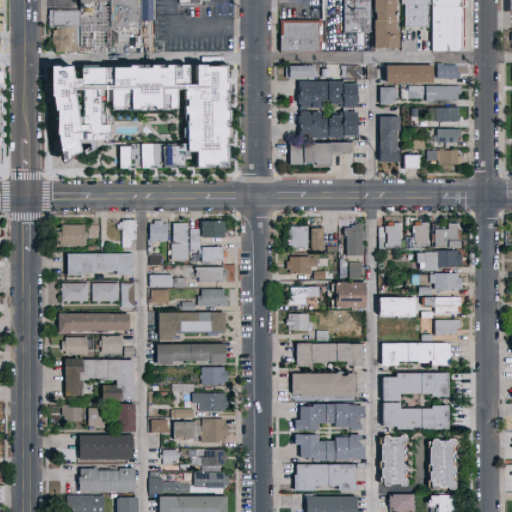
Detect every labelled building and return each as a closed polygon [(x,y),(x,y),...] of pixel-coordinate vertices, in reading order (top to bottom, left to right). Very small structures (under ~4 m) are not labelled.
[(112,28),(112,0),(155,0),(155,22),(142,22),(142,27),(112,28)] [(368,0),(368,29),(341,29),(341,0),(368,0)] [(369,0),(390,0),(390,30),(393,30),(393,47),(382,48),(382,47),(376,47),(376,48),(371,48),(371,47),(369,47),(369,19),(371,19),(371,11),(369,11),(369,0)] [(396,3),(396,0),(426,0),(426,3),(423,3),(423,26),(399,27),(399,3),(396,3)] [(427,51),(426,0),(459,0),(459,5),(457,5),(457,7),(459,7),(459,23),(457,23),(457,24),(459,24),(459,37),(457,37),(457,39),(459,39),(459,46),(457,46),(457,48),(454,51),(427,51)] [(57,53),(57,46),(54,46),(54,37),(55,37),(55,31),(57,31),(57,28),(50,28),(50,11),(55,11),(55,12),(63,12),(63,11),(81,12),(81,27),(82,27),(82,53),(57,53)] [(282,53),(282,21),(323,21),(323,27),(321,27),(321,29),(324,29),(324,41),(321,41),(321,46),(322,46),(322,52),(321,52),(321,53),(282,53)] [(50,66),(81,66),(81,65),(95,65),(95,67),(189,66),(189,63),(197,63),(197,66),(215,66),(215,68),(219,67),(219,66),(230,66),(231,79),(226,79),(226,93),(230,93),(230,102),(227,102),(227,112),(231,111),(231,120),(227,120),(227,129),(231,129),(231,137),(227,137),(227,159),(230,159),(230,168),(216,168),(216,170),(192,170),(192,168),(120,168),(120,140),(113,140),(113,146),(81,146),(81,154),(71,162),(57,162),(57,120),(50,120),(50,66)] [(438,64),(444,64),(444,65),(461,65),(461,79),(459,79),(459,80),(438,80),(438,64)] [(343,79),(343,70),(342,70),(342,67),(348,66),(362,66),(362,79),(343,79)] [(387,66),(435,66),(435,84),(387,85),(387,66)] [(287,79),(287,67),(316,67),(316,73),(318,73),(318,78),(316,78),(316,80),(310,80),(310,79),(287,79)] [(300,96),(300,83),(345,82),(345,85),(358,85),(358,97),(360,97),(360,104),(358,104),(359,108),(341,108),(341,105),(333,105),(333,102),(322,102),(322,109),(309,109),(309,113),(323,113),(323,120),(333,120),(333,116),(341,116),(341,113),(359,113),(359,118),(360,118),(360,124),(359,124),(359,137),(345,137),(345,139),(302,139),(301,126),(299,126),(299,117),(301,117),(301,105),(299,105),(299,96),(300,96)] [(410,87),(462,86),(462,95),(459,95),(460,101),(455,101),(455,103),(427,103),(427,95),(425,95),(425,100),(402,100),(402,89),(410,92),(410,87)] [(381,88),(395,88),(395,89),(397,89),(397,99),(395,99),(395,106),(381,106),(381,88)] [(405,128),(405,122),(413,122),(413,109),(419,109),(419,122),(438,122),(438,109),(459,108),(460,116),(461,116),(461,123),(453,123),(453,128),(405,128)] [(381,118),(401,118),(401,131),(398,131),(399,151),(401,151),(401,163),(381,163),(381,118)] [(438,130),(463,130),(463,138),(460,138),(460,144),(438,144),(438,137),(437,137),(437,133),(438,133),(438,130)] [(415,141),(426,141),(426,150),(415,150),(415,141)] [(291,144),(298,144),(298,145),(331,145),(331,144),(353,144),(353,153),(342,153),(342,156),(334,156),(334,153),(331,153),(331,156),(333,156),(333,160),(331,160),(331,166),(317,166),(317,163),(305,163),(305,166),(291,166),(291,144)] [(446,151),(460,151),(460,157),(463,157),(463,165),(440,166),(440,162),(428,162),(428,152),(441,152),(441,150),(446,150),(446,151)] [(405,156),(424,156),(424,164),(421,164),(421,170),(406,170),(405,156)] [(124,221),(138,221),(138,241),(136,241),(136,252),(125,252),(125,249),(124,249),(124,230),(119,230),(119,225),(121,225),(121,223),(124,223),(124,221)] [(150,255),(149,240),(151,240),(151,225),(156,225),(156,222),(164,222),(165,225),(169,225),(169,242),(157,242),(157,243),(153,243),(153,255),(150,255)] [(402,223),(402,246),(395,246),(395,248),(386,248),(386,250),(380,250),(380,227),(386,227),(386,226),(389,226),(389,222),(402,223)] [(429,223),(429,246),(423,246),(423,248),(413,248),(413,250),(407,250),(407,238),(413,238),(413,225),(416,225),(416,222),(429,223)] [(203,223),(226,223),(226,228),(229,228),(229,234),(226,234),(226,239),(203,239),(203,223)] [(348,256),(347,236),(345,236),(345,227),(352,227),(352,225),(356,225),(356,224),(359,223),(361,223),(363,224),(364,224),(364,231),(367,231),(367,239),(364,239),(364,256),(348,256)] [(459,223),(459,229),(462,229),(462,247),(436,247),(436,241),(433,241),(433,234),(436,234),(436,229),(449,229),(450,223),(459,223)] [(173,245),(182,245),(182,244),(175,244),(175,225),(190,225),(189,244),(190,244),(190,261),(173,261),(173,245)] [(86,226),(86,248),(58,248),(58,233),(63,233),(63,226),(86,226)] [(309,226),(309,248),(288,248),(289,226),(309,226)] [(321,226),(325,226),(324,247),(326,247),(326,249),(312,249),(312,228),(321,228),(321,226)] [(192,230),(202,230),(202,251),(198,251),(198,252),(195,252),(195,251),(192,251),(192,230)] [(204,249),(225,248),(225,253),(229,252),(229,258),(225,258),(225,263),(204,263),(204,256),(200,256),(200,252),(202,252),(202,250),(204,250),(204,249)] [(459,254),(463,254),(463,264),(459,264),(459,267),(439,267),(439,270),(425,270),(425,268),(421,268),(421,262),(418,262),(418,253),(425,253),(425,252),(434,252),(434,250),(459,250),(459,254)] [(68,255),(134,255),(134,276),(118,276),(118,272),(98,273),(98,274),(85,274),(85,277),(68,277),(68,255)] [(151,256),(163,255),(163,266),(151,266),(151,256)] [(288,261),(291,261),(291,257),(312,257),(311,257),(317,258),(317,267),(312,267),(312,274),(291,274),(291,269),(288,269),(288,261)] [(340,260),(344,260),(348,263),(349,273),(341,274),(340,260)] [(350,262),(363,262),(363,278),(351,279),(350,262)] [(197,268),(225,268),(225,273),(228,273),(228,278),(225,278),(225,283),(201,283),(201,278),(197,278),(198,271),(197,271),(197,268)] [(315,271),(327,271),(327,280),(315,280),(315,271)] [(435,273),(460,273),(459,279),(463,279),(463,289),(459,289),(459,290),(434,290),(434,283),(432,283),(432,285),(413,285),(413,275),(431,275),(431,274),(435,274),(435,273)] [(151,276),(174,276),(174,280),(187,279),(187,289),(151,288),(151,276)] [(336,296),(338,296),(338,294),(336,294),(336,282),(347,281),(347,283),(351,283),(351,282),(367,282),(367,308),(352,308),(352,306),(349,306),(349,307),(336,308),(336,296)] [(63,285),(89,284),(89,302),(85,302),(85,304),(81,304),(81,302),(72,302),(72,304),(68,304),(68,302),(63,302),(63,292),(62,292),(62,289),(63,289),(63,285)] [(94,284),(120,284),(120,302),(115,302),(115,304),(111,304),(111,302),(102,302),(102,304),(99,304),(99,302),(94,302),(94,284)] [(123,284),(136,284),(136,309),(123,309),(123,284)] [(289,297),(290,295),(291,294),(292,288),(320,287),(320,297),(307,297),(307,304),(289,304),(289,297)] [(432,287),(432,295),(420,295),(420,287),(432,287)] [(153,291),(170,291),(170,304),(153,304),(153,291)] [(199,297),(203,297),(203,291),(226,291),(226,297),(229,297),(229,308),(199,308),(199,297)] [(410,316),(411,297),(373,297),(373,316),(410,316)] [(423,297),(462,297),(462,312),(447,312),(447,311),(445,311),(445,313),(436,313),(436,307),(430,307),(430,305),(423,305),(423,297)] [(183,303),(196,303),(196,311),(181,311),(181,307),(183,307),(183,303)] [(227,314),(227,333),(176,333),(176,337),(175,337),(175,341),(161,342),(161,337),(160,337),(160,314),(227,314)] [(289,314),(310,314),(310,315),(318,315),(318,322),(313,322),(313,329),(310,329),(310,331),(290,331),(290,325),(287,325),(287,320),(289,320),(289,314)] [(59,315),(131,315),(131,332),(72,333),(72,335),(60,335),(59,315)] [(436,321),(462,321),(462,330),(458,330),(458,336),(452,336),(452,335),(445,335),(445,337),(436,337),(436,321)] [(318,331),(329,331),(329,340),(318,340),(318,331)] [(123,337),(123,355),(104,355),(103,348),(101,348),(101,342),(103,342),(103,337),(123,337)] [(67,339),(89,339),(89,340),(95,340),(95,351),(89,351),(89,356),(67,356),(67,352),(63,352),(63,343),(67,343),(67,339)] [(297,343),(364,343),(364,365),(347,366),(347,361),(328,361),(328,363),(315,363),(315,366),(297,366),(297,343)] [(383,343),(434,343),(434,344),(451,344),(450,365),(434,364),(434,365),(432,365),(432,360),(429,360),(429,363),(419,363),(419,361),(396,360),(396,365),(383,365),(383,343)] [(132,346),(122,347),(122,357),(132,356),(132,346)] [(227,366),(212,366),(212,363),(174,363),(174,366),(158,366),(158,346),(227,346),(227,366)] [(126,348),(137,348),(137,359),(126,358),(126,348)] [(66,360),(84,360),(84,362),(135,362),(135,401),(122,402),(122,403),(114,403),(114,401),(104,402),(104,387),(116,387),(116,386),(118,386),(118,382),(106,382),(106,380),(90,380),(90,382),(84,382),(84,397),(67,397),(66,360)] [(226,386),(203,386),(203,369),(226,369),(226,372),(230,372),(230,383),(226,383),(226,386)] [(293,373),(342,373),(342,376),(349,376),(349,373),(356,373),(356,376),(356,396),(301,397),(301,394),(293,394),(293,373)] [(401,400),(384,400),(384,377),(397,377),(397,373),(450,373),(450,396),(433,396),(433,394),(401,393),(401,400)] [(195,393),(173,393),(173,385),(195,386),(195,393)] [(194,395),(226,395),(226,398),(230,398),(230,410),(226,410),(226,413),(201,413),(201,405),(194,405),(194,395)] [(401,402),(401,408),(432,409),(432,405),(450,405),(450,429),(397,429),(397,426),(383,426),(384,402),(401,402)] [(319,430),(296,430),(296,420),(301,420),(301,406),(314,406),(314,404),(336,404),(349,403),(349,405),(365,405),(365,418),(360,418),(360,420),(359,419),(359,423),(362,423),(362,429),(351,429),(351,427),(336,427),(336,423),(319,423),(319,430)] [(83,423),(66,423),(66,418),(64,418),(63,406),(73,406),(73,409),(83,409),(83,423)] [(137,433),(118,434),(118,406),(137,406),(137,433)] [(107,430),(95,430),(95,427),(90,428),(90,409),(107,409),(107,419),(104,420),(104,424),(107,424),(107,430)] [(195,419),(173,419),(173,411),(195,411),(195,419)] [(175,424),(196,424),(196,421),(202,421),(202,428),(204,428),(203,420),(226,420),(226,426),(229,426),(229,438),(226,438),(226,444),(202,444),(202,436),(196,436),(196,441),(175,441),(175,424)] [(171,434),(153,434),(153,421),(169,421),(169,430),(171,430),(171,434)] [(301,458),(301,444),(296,444),(296,434),(319,434),(319,441),(336,441),(336,437),(351,437),(351,434),(362,435),(362,440),(359,440),(359,444),(360,444),(360,446),(366,446),(365,459),(349,458),(349,461),(314,460),(314,458),(301,458)] [(382,468),(384,468),(384,461),(382,461),(382,443),(384,443),(384,436),(385,435),(390,435),(391,437),(400,437),(402,435),(407,435),(408,437),(408,441),(407,442),(408,463),(408,469),(408,484),(407,485),(402,485),(401,483),(391,483),(390,485),(386,485),(384,483),(384,477),(382,477),(382,468)] [(135,437),(135,461),(81,462),(81,437),(135,437)] [(433,441),(434,439),(439,439),(440,441),(449,441),(450,439),(456,439),(457,441),(457,446),(458,447),(458,468),(457,468),(457,473),(458,473),(458,481),(457,481),(457,488),(456,490),(451,490),(449,488),(440,488),(439,489),(434,489),(433,487),(433,481),(431,481),(431,472),(433,472),(433,465),(431,466),(431,448),(433,448),(433,441)] [(164,452),(178,451),(178,454),(182,454),(182,459),(179,459),(179,462),(174,462),(174,466),(164,466),(164,459),(161,459),(161,456),(164,456),(164,452)] [(222,472),(203,472),(203,467),(191,466),(191,458),(190,458),(190,452),(199,452),(199,459),(203,459),(207,459),(207,451),(226,451),(226,456),(228,456),(228,462),(226,462),(226,467),(222,467),(222,472)] [(358,490),(339,490),(339,486),(315,486),(315,491),(295,491),(295,475),(297,475),(297,465),(356,465),(356,485),(358,485),(358,490)] [(136,494),(81,494),(80,479),(81,479),(81,471),(98,470),(98,473),(120,473),(120,471),(136,470),(136,494)] [(150,479),(164,479),(164,483),(178,483),(178,484),(183,484),(183,486),(191,486),(191,487),(195,487),(195,474),(226,474),(226,477),(230,477),(230,487),(226,487),(226,491),(225,491),(225,495),(217,495),(217,494),(191,494),(191,495),(164,494),(164,495),(160,495),(150,495),(150,479)] [(415,511),(393,511),(393,508),(390,508),(390,498),(393,498),(393,494),(415,494),(415,511)] [(431,495),(459,496),(459,511),(437,511),(437,509),(440,509),(440,504),(431,504),(431,495)] [(105,511),(68,511),(68,497),(105,497),(105,511)] [(358,511),(307,511),(307,497),(358,497),(358,511)] [(161,511),(161,498),(229,498),(229,511),(161,511)] [(139,511),(118,511),(118,500),(121,500),(139,500),(139,511)]
